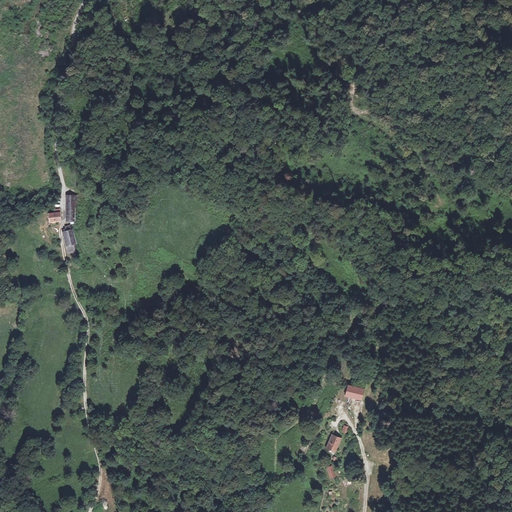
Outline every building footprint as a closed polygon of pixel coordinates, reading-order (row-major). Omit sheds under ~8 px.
[(78,199),(70,198),(68,220),(75,220),(78,199)] [(57,212),(51,213),(51,221),(62,219),(61,209),(57,210),(57,212)] [(76,242),(74,236),(70,225),(67,226),(66,226),(68,230),(65,231),(70,245),(71,244),(72,244),(76,242)] [(364,389),(349,385),(346,394),(353,396),(361,398),(364,389)] [(334,434),(328,446),(337,451),(343,438),(334,434)] [(378,461),(375,461),(376,467),(379,467),(381,468),(384,468),(387,466),(388,464),(388,462),(387,459),(384,457),(381,457),(379,459),(378,461)]
